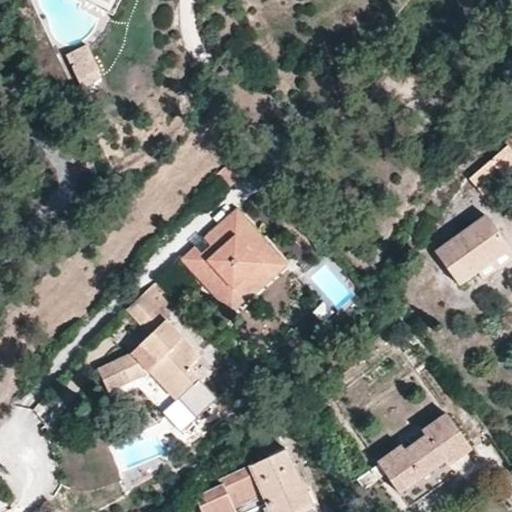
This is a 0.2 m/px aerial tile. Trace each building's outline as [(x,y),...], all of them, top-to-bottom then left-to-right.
[(107,0),(107,1),(105,0),(84,0),(112,14),(119,0),(107,0)] [(94,40),(66,55),(79,79),(108,64),(94,40)] [(511,150),(508,145),(471,178),(484,195),(507,175),(511,180),(511,178),(511,150)] [(239,156),(218,175),(228,186),(248,167),(242,159),(239,156)] [(248,167),(228,186),(244,203),(263,185),(248,167)] [(228,186),(218,175),(217,197),(228,186)] [(181,260),(220,303),(233,290),(245,303),(273,277),(261,265),(276,252),(237,209),(181,260)] [(459,284),(477,271),(510,249),(485,215),(435,250),(459,284)] [(511,251),(510,249),(477,271),(483,279),(511,258),(511,251)] [(288,265),(276,252),(261,265),(273,277),(288,265)] [(233,290),(220,303),(231,315),(245,303),(233,290)] [(160,308),(146,292),(126,310),(141,324),(143,323),(160,308)] [(160,308),(143,323),(154,333),(168,320),(170,317),(160,308)] [(168,320),(154,333),(132,352),(98,368),(109,391),(148,374),(175,399),(199,377),(190,367),(200,355),(168,320)] [(403,445),(379,461),(399,493),(445,462),(448,464),(472,448),(448,413),(423,430),(427,436),(407,450),(403,445)] [(260,496),(267,511),(302,511),(314,507),(286,448),(221,480),(221,485),(196,497),(202,511),(235,511),(234,508),(260,496)] [(373,468),(358,478),(365,488),(379,477),(373,468)]
